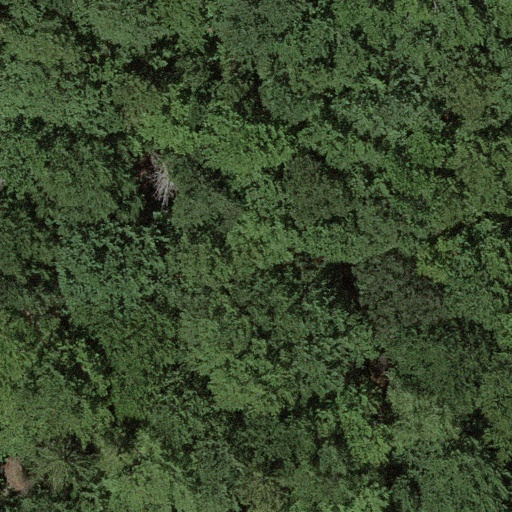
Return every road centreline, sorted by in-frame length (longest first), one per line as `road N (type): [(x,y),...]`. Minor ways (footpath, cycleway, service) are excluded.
road 1 (track): [(198,216),(511,122)]
road 2 (track): [(0,263),(198,216)]
